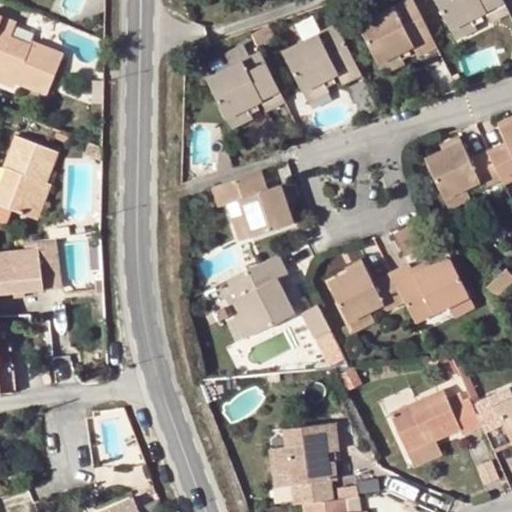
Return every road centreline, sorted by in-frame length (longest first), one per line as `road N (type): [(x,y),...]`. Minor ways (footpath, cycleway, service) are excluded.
road 1 (tertiary): [(151,0),(155,347),(212,511)]
road 2 (residential): [(380,137),(306,169),(335,220),(414,197)]
road 3 (track): [(0,399),(171,392)]
road 4 (residential): [(511,80),(380,137)]
